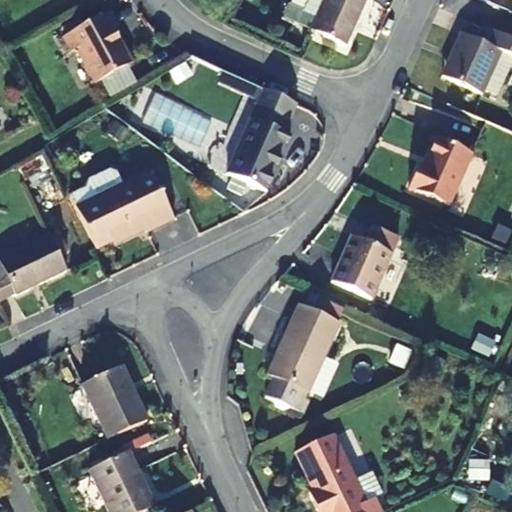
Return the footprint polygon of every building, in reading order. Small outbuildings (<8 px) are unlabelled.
[(332,0),(320,29),(355,46),(375,0),(332,0)] [(128,30),(120,16),(74,42),(83,57),(88,55),(107,88),(143,68),(124,34),(128,30)] [(511,34),(506,32),(499,47),(473,36),(454,78),(493,95),(494,93),(508,100),(511,90),(511,34)] [(305,108),(274,94),(239,172),(278,189),(300,141),(291,137),(305,108)] [(412,188),(452,205),(476,153),(441,137),(428,168),(422,165),(412,188)] [(98,187),(97,193),(79,202),(104,256),(150,233),(154,239),(181,225),(158,179),(130,192),(123,178),(124,176),(119,174),(118,176),(98,187)] [(342,284),(382,301),(387,290),(400,296),(414,266),(400,259),(409,239),(383,228),(375,245),(361,239),(342,284)] [(75,278),(58,242),(0,271),(0,295),(7,310),(22,302),(23,304),(75,278)] [(352,312),(319,298),(313,311),(346,325),(352,312)] [(348,326),(346,325),(313,311),(309,308),(289,353),(294,356),(283,382),(274,402),(284,406),(285,411),(293,414),(297,412),(308,416),(316,396),(320,388),(330,366),(348,326)] [(330,366),(320,388),(334,394),(344,372),(330,366)] [(116,446),(155,427),(128,372),(89,391),(116,446)] [(338,440),(302,458),(319,494),(324,505),(321,508),(322,511),(383,511),(379,502),(371,506),(338,440)] [(135,457),(97,476),(114,511),(159,511),(161,511),(135,457)] [(321,508),(324,505),(319,494),(315,497),(321,508)]
